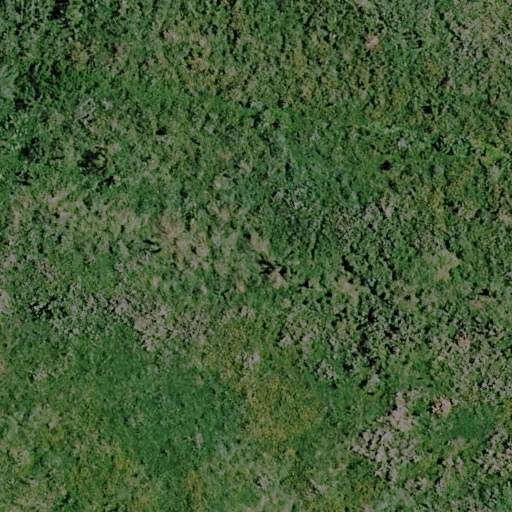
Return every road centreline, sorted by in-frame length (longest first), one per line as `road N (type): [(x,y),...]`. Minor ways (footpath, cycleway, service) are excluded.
road 1 (unknown): [(511,486),(207,219),(65,0)]
road 2 (unknown): [(0,434),(418,0)]
